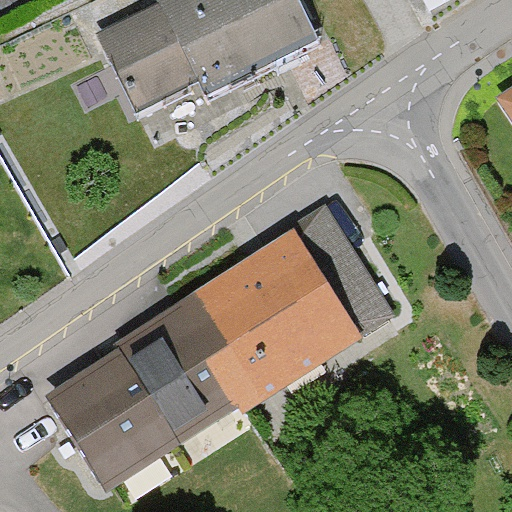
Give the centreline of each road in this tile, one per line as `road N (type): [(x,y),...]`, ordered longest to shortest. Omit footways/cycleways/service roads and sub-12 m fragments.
road 1 (residential): [(385,91),(0,354)]
road 2 (residential): [(385,91),(511,314)]
road 3 (residential): [(511,8),(385,91)]
